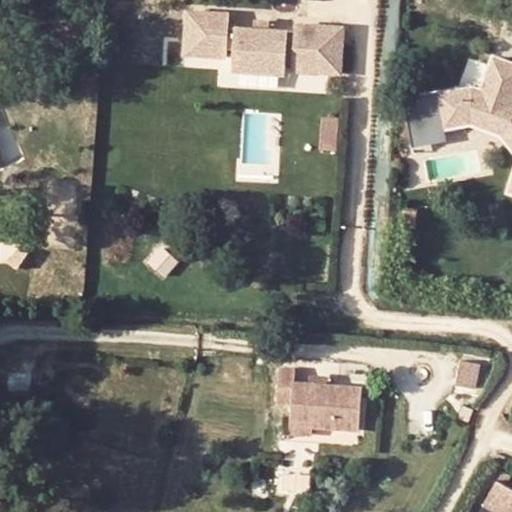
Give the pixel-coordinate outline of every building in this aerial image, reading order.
[(195,11),(188,10),(187,31),(194,31),(195,11)] [(229,26),(230,13),(195,11),(194,31),(187,31),(186,54),(228,56),(228,48),(235,49),(233,70),(287,73),(287,63),(294,64),(293,70),(341,73),(344,27),(295,23),(295,30),(270,29),(255,28),(229,26)] [(270,21),(255,20),(255,28),(270,29),(270,21)] [(511,61),(494,56),(485,87),(476,84),(443,93),(451,125),(476,118),(508,127),(511,131),(511,61)] [(443,93),(408,102),(419,143),(454,134),(443,93)] [(338,117),(323,116),(321,149),(336,150),(338,117)] [(414,224),(426,224),(426,205),(414,205),(414,224)] [(457,379),(477,383),(481,358),(461,355),(457,379)] [(296,368),(280,367),(277,403),(292,403),(290,424),(314,426),(360,430),(363,386),(329,383),(309,381),(296,380),(296,368)] [(310,373),(309,381),(329,383),(329,374),(310,373)] [(314,426),(290,424),(290,433),(313,435),(314,426)] [(511,511),(511,486),(497,478),(484,503),(501,511),(511,511)]
